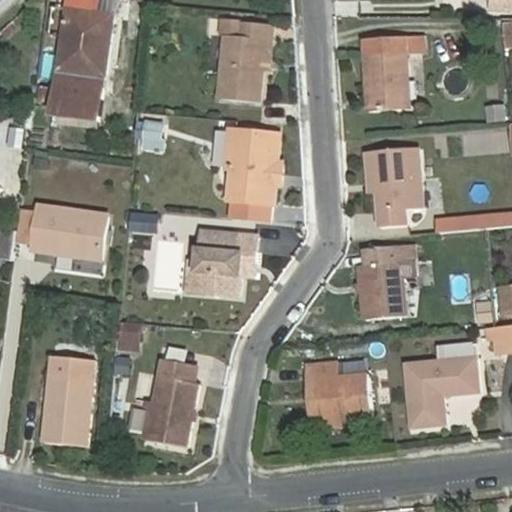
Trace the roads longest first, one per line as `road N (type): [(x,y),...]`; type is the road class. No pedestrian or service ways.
road 1 (residential): [(315,0),(333,230),(257,338),(227,499)]
road 2 (residential): [(227,499),(511,468)]
road 3 (residential): [(0,486),(102,505),(227,499)]
